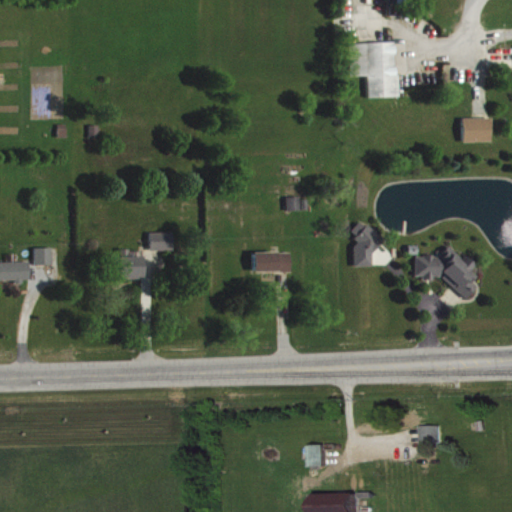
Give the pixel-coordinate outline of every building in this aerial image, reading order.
[(369,98),(399,97),(398,42),(352,44),(353,77),(369,77),(369,98)] [(464,119),(465,143),(494,142),(493,118),(464,119)] [(310,210),(310,198),(289,198),(289,211),(310,210)] [(358,267),(379,267),(378,235),(374,235),(374,224),(357,225),(358,267)] [(175,233),(152,233),(152,250),(175,251),(175,233)] [(417,256),(417,274),(426,280),(436,280),(440,276),(469,299),(479,286),(477,284),(477,267),(478,265),(468,257),(462,257),(450,247),(442,256),(417,256)] [(55,265),(54,248),(37,248),(37,265),(55,265)] [(145,253),(121,252),(121,278),(144,279),(145,253)] [(255,253),(256,272),(294,271),(293,252),(255,253)] [(0,262),(0,280),(32,280),(31,262),(0,262)] [(428,444),(447,444),(446,425),(427,426),(428,444)] [(329,444),(313,445),(314,467),(330,466),(329,444)] [(320,494),(320,511),(363,511),(363,493),(320,494)]
